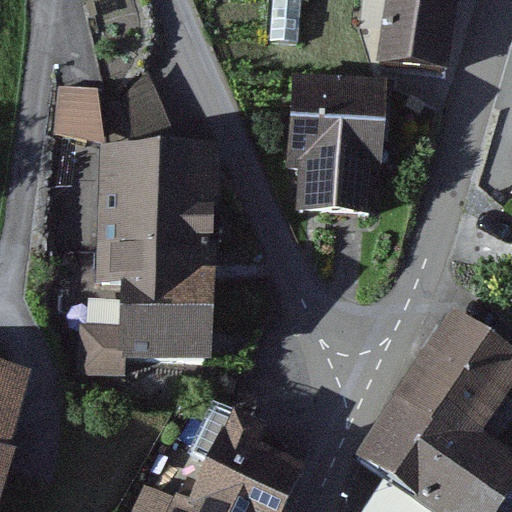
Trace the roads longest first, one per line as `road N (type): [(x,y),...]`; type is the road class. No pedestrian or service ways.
road 1 (unclassified): [(162,0),(317,331),(381,366)]
road 2 (residential): [(381,366),(434,239),(506,0)]
road 3 (residential): [(311,511),(381,366)]
